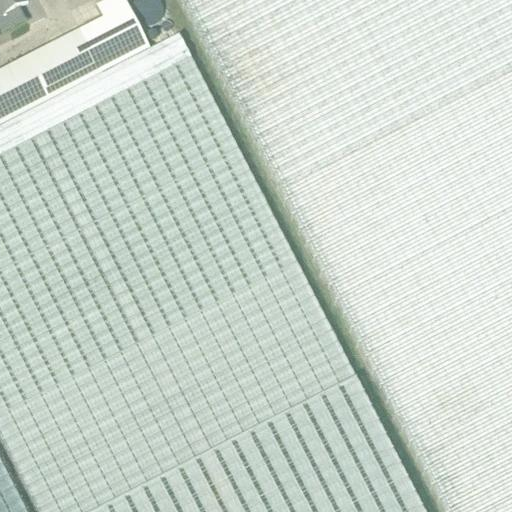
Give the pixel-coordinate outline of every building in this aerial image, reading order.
[(10,69),(0,74),(0,129),(102,76),(118,68),(131,62),(149,53),(122,0),(112,0),(96,8),(103,21),(80,33),(10,69)] [(0,0),(0,34),(0,35),(25,22),(19,10),(29,5),(26,0),(0,0)] [(511,511),(511,0),(179,0),(277,191),(441,511),(511,511)] [(0,440),(36,511),(96,511),(354,380),(179,38),(149,53),(131,62),(118,68),(102,76),(53,104),(0,130),(0,440)] [(422,511),(355,382),(102,511),(422,511)] [(0,511),(25,511),(0,462),(0,511)]
